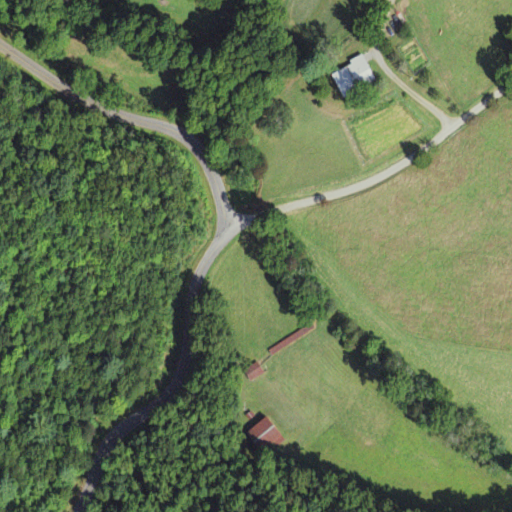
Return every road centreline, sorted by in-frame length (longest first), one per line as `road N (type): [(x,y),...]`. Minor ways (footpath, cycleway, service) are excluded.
road 1 (residential): [(78,511),(109,441),(168,397),(179,379),(199,271),(230,231),(260,213),(382,174),(511,83)]
road 2 (residential): [(230,231),(215,175),(184,134),(80,95),(0,43)]
